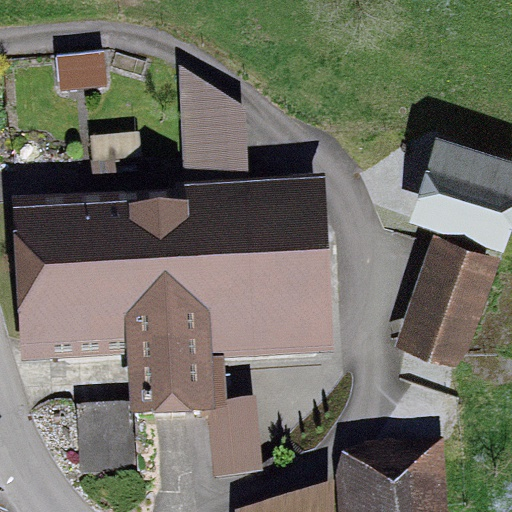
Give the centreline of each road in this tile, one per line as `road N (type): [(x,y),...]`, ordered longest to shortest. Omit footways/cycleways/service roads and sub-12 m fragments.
road 1 (track): [(0,42),(101,35),(178,54),(310,155),(342,194),(371,261),(377,351),(369,397),(362,419),(323,467),(252,511)]
road 2 (track): [(0,390),(311,378),(329,371),(377,322)]
road 3 (residential): [(0,403),(31,480),(55,511)]
